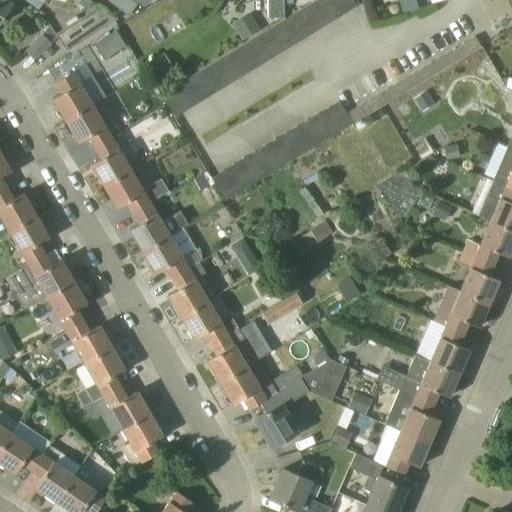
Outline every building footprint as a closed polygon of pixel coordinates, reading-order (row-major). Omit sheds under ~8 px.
[(19,8),(7,0),(0,0),(0,21),(6,13),(12,18),(19,8)] [(136,4),(130,0),(124,0),(118,9),(127,15),(136,4)] [(266,0),(267,17),(284,17),(283,0),(266,0)] [(314,0),(310,3),(323,25),(334,19),(322,0),(314,0)] [(337,0),(322,0),(334,19),(345,12),(337,0)] [(337,0),(345,12),(356,5),(352,0),(337,0)] [(313,32),(323,25),(310,3),(299,9),(313,32)] [(67,51),(118,18),(100,6),(56,35),(67,51)] [(288,16),(302,38),(313,32),(299,9),(288,16)] [(291,44),(302,38),(288,16),(278,22),(291,44)] [(251,17),(234,27),(242,41),(259,31),(251,17)] [(291,44),(278,22),(267,29),(281,51),(291,44)] [(267,29),(257,35),(270,57),(281,51),(267,29)] [(34,60),(48,46),(51,43),(42,34),(25,51),(34,60)] [(259,64),(270,57),(257,35),(246,42),(259,64)] [(475,37),(346,114),(352,124),(481,47),(475,37)] [(259,64),(246,42),(235,48),(249,70),(259,64)] [(235,48),(225,55),(238,77),(249,70),(235,48)] [(175,70),(164,53),(146,65),(157,82),(175,70)] [(228,83),(238,77),(225,55),(214,61),(228,83)] [(228,83),(214,61),(203,68),(217,90),(228,83)] [(217,90),(203,68),(193,74),(206,96),(217,90)] [(64,121),(93,103),(74,71),(55,82),(61,93),(51,98),(64,121)] [(193,74),(182,81),(195,103),(206,96),(193,74)] [(185,109),(195,103),(182,81),(171,87),(185,109)] [(161,94),(174,116),(185,109),(171,87),(161,94)] [(414,98),(421,111),(433,104),(426,91),(414,98)] [(341,131),(352,124),(346,114),(339,101),(327,108),(341,131)] [(94,147),(112,136),(93,103),(64,121),(78,143),(87,137),(94,147)] [(330,137),(341,131),(327,108),(317,114),(330,137)] [(317,114),(306,121),(320,143),(330,137),(317,114)] [(403,151),(385,118),(343,141),(369,189),(392,177),(384,162),(403,151)] [(309,150),(320,143),(306,121),(296,127),(309,150)] [(296,127),(285,133),(299,156),(309,150),(296,127)] [(288,162),(299,156),(285,133),(274,140),(288,162)] [(103,186),(132,169),(112,136),(94,147),(100,158),(90,164),(103,186)] [(288,162),(274,140),(264,146),(277,168),(288,162)] [(457,144),(443,147),(446,160),(459,158),(457,144)] [(264,146),(253,152),(267,175),(277,168),(264,146)] [(511,148),(507,147),(493,181),(487,178),(486,179),(511,189),(511,148)] [(253,152),(243,158),(256,181),(267,175),(253,152)] [(0,192),(7,188),(1,178),(11,172),(0,153),(0,192)] [(430,156),(426,166),(435,170),(439,160),(430,156)] [(246,187),(256,181),(243,158),(232,165),(246,187)] [(246,187),(232,165),(222,171),(235,194),(246,187)] [(133,213),(151,202),(151,201),(169,191),(161,178),(143,188),(132,169),(103,186),(116,208),(126,202),(133,213)] [(211,178),(224,200),(235,194),(222,171),(211,178)] [(203,174),(194,178),(193,179),(200,191),(210,186),(209,185),(203,174)] [(511,189),(486,179),(472,212),(490,220),(489,221),(511,231),(511,189)] [(0,237),(9,232),(36,216),(23,193),(13,199),(7,188),(0,192),(0,237)] [(443,220),(450,206),(438,200),(431,214),(443,220)] [(180,211),(162,221),(151,202),(133,213),(139,223),(129,229),(142,252),(170,235),(170,234),(187,223),(180,211)] [(27,264),(45,254),(39,243),(48,238),(36,216),(9,232),(27,264)] [(508,257),(511,248),(511,231),(489,221),(480,244),(468,239),(463,251),(493,264),(498,253),(508,257)] [(328,235),(321,224),(303,236),(302,235),(295,240),(305,255),(313,250),(310,247),(328,235)] [(171,279),(189,267),(170,235),(142,252),(155,274),(165,268),(171,279)] [(243,236),(204,257),(217,282),(257,261),(243,236)] [(488,275),(493,264),(463,251),(458,262),(469,267),(459,291),(488,304),(499,280),(488,275)] [(23,310),(46,297),(74,281),(61,259),(51,265),(45,254),(27,264),(28,265),(5,278),(23,310)] [(219,294),(206,272),(199,261),(189,267),(171,279),(177,289),(167,294),(181,317),(209,300),(219,294)] [(254,284),(261,297),(273,290),(266,277),(254,284)] [(345,303),(359,294),(349,277),(335,286),(345,303)] [(77,309),(86,304),(74,281),(46,297),(65,331),(83,320),(77,309)] [(488,304),(459,291),(448,286),(433,321),(445,325),(444,326),(463,334),(468,322),(478,327),(488,304)] [(262,312),(269,324),(303,303),(296,292),(262,312)] [(209,344),(238,327),(231,314),(220,318),(209,300),(181,317),(194,339),(203,333),(209,344)] [(84,364),(112,348),(99,325),(89,330),(83,320),(65,331),(84,364)] [(219,382),(260,358),(257,359),(246,340),(252,337),(245,325),(239,328),(238,327),(209,344),(216,354),(206,360),(219,382)] [(458,345),(463,334),(444,326),(429,360),(415,354),(415,355),(458,374),(469,349),(458,345)] [(0,328),(0,356),(2,361),(17,353),(3,327),(0,328)] [(308,339),(314,336),(310,329),(304,332),(308,339)] [(93,402),(120,386),(114,375),(124,370),(112,348),(84,364),(95,383),(77,394),(84,406),(93,401),(93,402)] [(339,355),(336,362),(346,366),(349,359),(339,355)] [(448,397),(458,374),(415,355),(406,375),(383,366),(378,379),(400,388),(399,390),(415,396),(433,404),(438,392),(448,397)] [(16,367),(22,363),(19,358),(13,362),(16,367)] [(260,402),(276,393),(277,392),(263,370),(266,368),(260,358),(219,382),(232,404),(242,398),(248,409),(260,402)] [(300,378),(308,392),(309,391),(331,401),(346,366),(331,360),(300,378)] [(10,365),(7,363),(3,361),(0,364),(0,376),(2,378),(10,365)] [(284,405),(308,392),(300,378),(277,392),(276,393),(260,402),(266,413),(255,419),(271,447),(299,430),(284,405)] [(121,429),(149,413),(136,391),(126,396),(120,386),(93,402),(112,435),(122,429),(121,429)] [(428,415),(433,404),(415,396),(399,390),(385,423),(400,429),(399,431),(428,443),(439,419),(428,415)] [(360,413),(367,397),(353,392),(347,407),(360,413)] [(152,441),(162,435),(149,413),(121,429),(122,429),(130,443),(121,448),(132,467),(159,452),(152,441)] [(0,449),(12,432),(0,423),(0,449)] [(346,448),(352,433),(338,426),(331,441),(346,448)] [(418,467),(428,443),(399,431),(390,454),(385,466),(403,474),(408,462),(418,467)] [(31,471),(49,445),(50,444),(39,436),(32,445),(12,432),(0,449),(0,463),(15,473),(21,464),(31,471)] [(62,453),(49,445),(31,471),(41,478),(35,487),(56,502),(75,474),(56,461),(62,453)] [(395,511),(406,488),(379,476),(384,464),(356,453),(350,467),(369,475),(363,488),(370,490),(364,504),(381,511),(395,511)] [(323,469),(320,468),(302,460),(296,475),(282,469),(269,499),(297,510),(296,511),(329,511),(331,508),(306,498),(312,482),(317,483),(323,469)] [(127,470),(123,464),(114,469),(118,475),(127,470)] [(91,511),(95,511),(105,497),(107,495),(75,474),(56,502),(71,511),(80,511),(84,507),(91,511)] [(161,511),(185,511),(192,502),(176,491),(161,511)]
